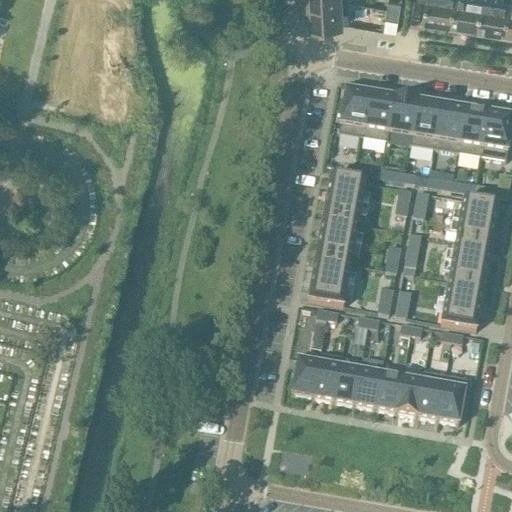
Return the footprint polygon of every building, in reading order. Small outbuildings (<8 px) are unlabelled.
[(439,19),(451,21),(454,0),(426,0),(427,0),(424,16),(439,18),(439,19)] [(465,22),(479,24),(482,0),(454,0),(451,21),(465,24),(465,22)] [(506,30),(511,0),(482,0),(479,24),(481,25),(482,27),(484,29),(487,30),(490,29),(492,26),(493,26),(493,28),(506,30)] [(387,10),(400,12),(401,3),(388,1),(387,10)] [(350,12),(350,3),(309,5),(310,26),(344,24),(343,12),(350,12)] [(398,21),(400,12),(387,10),(386,19),(398,21)] [(339,103),(336,118),(340,119),(336,139),(362,143),(370,98),(344,94),(342,104),(339,103)] [(387,137),(393,102),(370,98),(362,143),(386,147),(387,137)] [(409,151),(417,106),(393,102),(387,137),(410,141),(408,151),(409,151)] [(433,155),(440,110),(417,106),(409,151),(433,155)] [(440,110),(433,154),(457,158),(464,113),(440,110)] [(464,113),(457,158),(480,162),(488,117),(464,113)] [(511,121),(488,117),(480,162),(502,166),(505,166),(511,125),(511,121)] [(348,168),(346,177),(356,179),(358,170),(348,168)] [(358,170),(356,179),(367,181),(368,172),(358,170)] [(395,177),(393,186),(404,187),(405,179),(395,177)] [(499,178),(496,194),(508,196),(511,180),(499,178)] [(405,179),(404,187),(414,189),(415,181),(405,179)] [(329,182),(321,224),(357,230),(358,221),(362,199),(364,188),(329,182)] [(450,196),(452,187),(442,186),(440,194),(450,196)] [(466,190),(464,198),(474,200),(476,191),(466,190)] [(410,196),(399,194),(395,219),(405,221),(410,196)] [(427,199),(417,197),(412,222),(423,224),(427,199)] [(456,238),(455,247),(490,253),(497,212),(462,206),(460,216),(456,238)] [(357,230),(321,224),(314,264),(350,270),(357,230)] [(420,241),(409,239),(405,264),(415,266),(420,241)] [(490,253),(455,247),(448,287),(483,294),(490,253)] [(400,253),(389,251),(385,276),(395,278),(400,253)] [(314,264),(307,306),(342,312),(344,301),(348,279),(350,270),(314,264)] [(442,318),(440,329),(476,335),(483,294),(448,287),(446,296),(442,318)] [(393,294),(382,293),(378,318),(388,320),(393,294)] [(410,298),(399,296),(395,321),(405,323),(410,298)] [(326,325),(327,317),(317,315),(315,323),(326,325)] [(327,317),(326,325),(336,327),(337,318),(327,317)] [(367,333),(368,324),(358,322),(357,331),(367,333)] [(368,324),(367,333),(377,334),(379,326),(368,324)] [(410,340),(411,331),(401,330),(399,338),(410,340)] [(411,331),(410,340),(420,342),(421,333),(411,331)] [(451,347),(453,339),(442,336),(440,345),(451,347)] [(453,339),(451,347),(461,349),(463,341),(453,339)] [(319,364),(312,404),(333,407),(339,372),(341,363),(320,359),(319,364)] [(298,360),(290,400),(312,404),(319,364),(298,360)] [(360,376),(354,411),(375,415),(382,375),(383,367),(362,363),(360,376)] [(339,372),(333,407),(354,411),(360,376),(339,372)] [(382,375),(375,415),(396,419),(403,379),(382,375)] [(403,379),(396,419),(416,422),(424,378),(423,378),(421,387),(403,384),(404,379),(403,379)] [(424,378),(416,422),(437,426),(445,382),(424,378)] [(445,382),(437,426),(459,430),(467,386),(445,382)]
